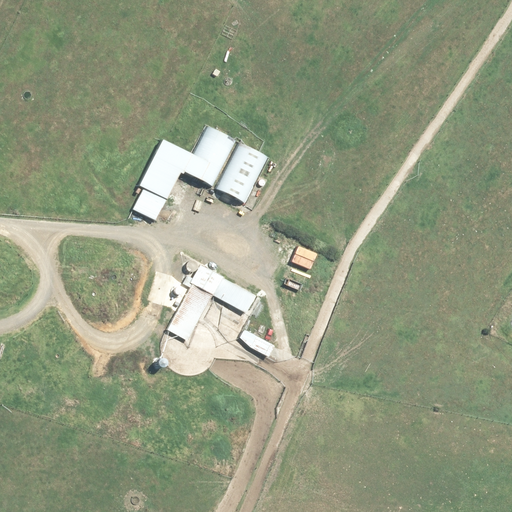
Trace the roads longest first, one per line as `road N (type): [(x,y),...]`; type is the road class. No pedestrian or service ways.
road 1 (track): [(261,511),(333,292),(511,36)]
road 2 (track): [(0,209),(140,218),(235,255),(265,286),(305,384)]
